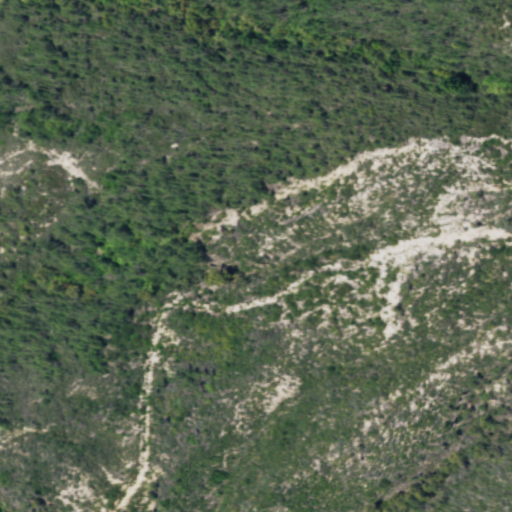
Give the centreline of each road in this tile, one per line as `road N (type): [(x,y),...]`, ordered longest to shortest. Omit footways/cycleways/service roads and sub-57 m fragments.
road 1 (track): [(511,240),(489,232),(412,241),(371,262),(325,269),(276,300),(226,310),(178,297),(162,310),(145,361),(144,467),(112,511)]
road 2 (track): [(511,168),(400,148),(358,159),(335,188),(216,232),(173,235),(138,219),(63,162),(30,148),(0,158)]
road 3 (track): [(126,493),(75,441),(50,430),(0,440)]
